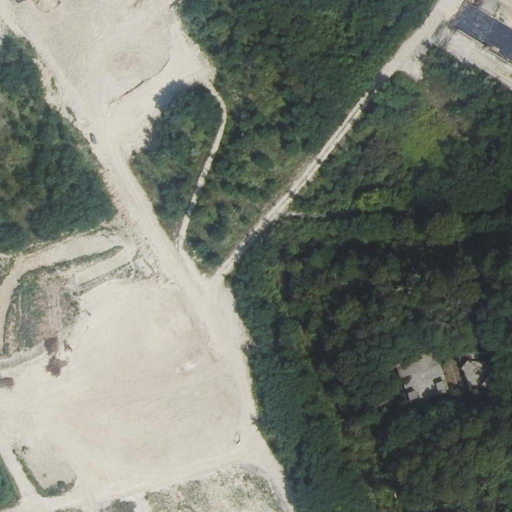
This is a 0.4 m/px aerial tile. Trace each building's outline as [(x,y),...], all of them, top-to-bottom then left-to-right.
[(511,64),(488,50),(476,70),(511,93),(511,64)] [(511,239),(475,242),(474,264),(498,264),(498,261),(494,261),(493,258),(511,256),(511,239)] [(370,283),(338,285),(340,300),(372,297),(370,283)] [(511,342),(511,316),(445,316),(445,323),(453,323),(454,334),(444,334),(443,336),(454,338),(464,338),(474,335),(474,342),(493,342),(493,335),(501,337),(501,342),(511,342)] [(388,375),(389,378),(400,411),(414,406),(416,410),(430,406),(428,401),(466,388),(449,339),(430,346),(434,355),(435,354),(442,375),(439,376),(430,350),(395,362),(397,367),(393,368),(395,372),(388,375)] [(492,364),(488,361),(468,360),(466,362),(474,387),(497,390),(500,387),(492,364)] [(498,398),(499,392),(482,389),(481,395),(498,398)] [(390,449),(397,446),(393,435),(386,437),(390,449)] [(511,436),(502,441),(508,455),(501,458),(511,482),(511,436)] [(461,507),(511,485),(511,482),(501,458),(450,481),(461,507)] [(414,511),(397,473),(386,476),(401,511),(414,511)] [(175,511),(166,491),(152,498),(158,511),(175,511)]
